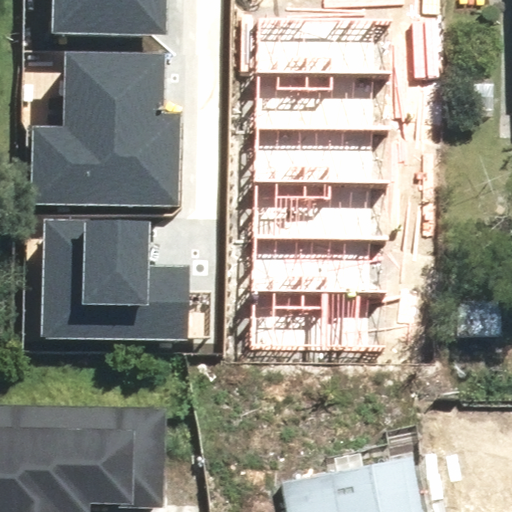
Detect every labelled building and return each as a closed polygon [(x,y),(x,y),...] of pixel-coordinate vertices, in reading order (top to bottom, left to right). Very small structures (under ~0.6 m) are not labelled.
[(165,33),(165,0),(55,0),(55,32),(165,33)] [(258,18),(257,75),(388,76),(388,20),(258,18)] [(66,129),(31,129),(30,202),(175,205),(176,115),(160,115),(161,55),(67,54),(66,129)] [(257,75),(257,130),(387,131),(388,76),(257,75)] [(257,130),(256,183),(386,185),(387,131),(257,130)] [(255,239),(386,240),(386,185),(256,183),(255,239)] [(44,220),(42,336),(187,338),(188,270),(147,269),(148,222),(44,220)] [(255,239),(254,295),(385,296),(386,240),(255,239)] [(384,350),(385,296),(254,295),(254,349),(384,350)] [(501,301),(452,299),(451,342),(499,344),(501,301)] [(158,417),(0,413),(0,511),(61,511),(61,506),(156,508),(158,417)] [(418,511),(408,463),(287,490),(291,511),(418,511)]
